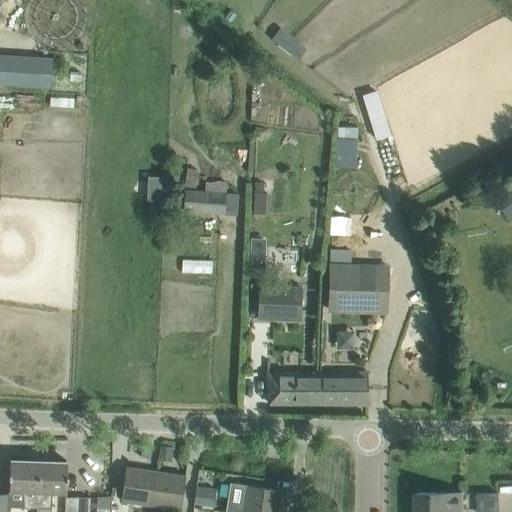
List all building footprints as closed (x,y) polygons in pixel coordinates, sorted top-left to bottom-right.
[(0,55),(0,86),(51,90),(52,59),(0,55)] [(377,92),(361,97),(375,142),(391,137),(377,92)] [(360,166),(361,126),(340,125),(339,165),(360,166)] [(166,207),(164,174),(151,175),(153,207),(166,207)] [(224,214),(225,194),(226,181),(213,180),(213,182),(211,182),(211,186),(206,185),(205,192),(185,191),(184,210),(224,214)] [(269,212),(269,181),(257,181),(256,212),(269,212)] [(511,185),(497,197),(511,216),(511,185)] [(332,233),(352,234),(352,216),(333,215),(332,233)] [(250,240),(250,248),(265,248),(265,240),(250,240)] [(328,308),(385,308),(385,269),(328,269),(328,308)] [(260,286),(260,319),(276,319),(276,316),(301,316),(300,286),(260,286)] [(331,348),(357,348),(358,329),(332,328),(331,348)] [(367,404),(367,384),(367,372),(318,373),(318,404),(367,404)] [(270,404),(318,404),(318,373),(270,373),(270,404)] [(160,444),(158,459),(171,460),(173,446),(160,444)] [(37,508),(38,459),(10,459),(9,490),(22,491),(22,507),(37,508)] [(66,460),(38,459),(37,508),(51,508),(51,491),(65,492),(66,480),(67,480),(67,475),(66,475),(66,462),(66,460)] [(150,505),(155,472),(126,467),(122,488),(113,487),(112,495),(121,497),(121,501),(150,505)] [(185,476),(155,472),(150,505),(180,510),(185,476)] [(196,504),(217,505),(217,486),(197,485),(196,504)] [(242,511),(276,511),(280,490),(246,485),(242,511)] [(0,511),(9,511),(10,494),(0,493),(0,511)] [(416,511),(448,511),(449,510),(461,510),(461,494),(416,494),(416,511)] [(64,511),(89,511),(90,497),(65,496),(64,511)] [(97,496),(95,511),(109,511),(110,496),(97,496)]
